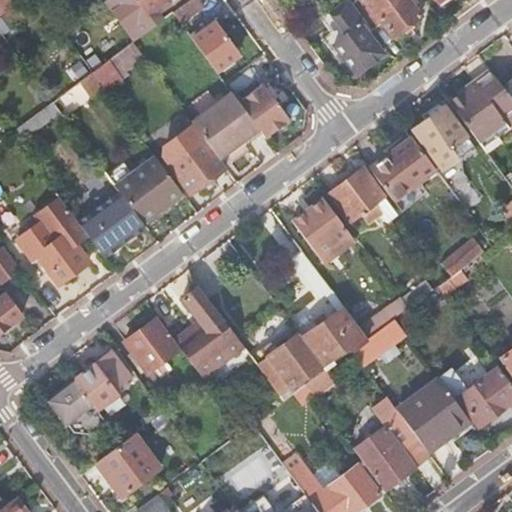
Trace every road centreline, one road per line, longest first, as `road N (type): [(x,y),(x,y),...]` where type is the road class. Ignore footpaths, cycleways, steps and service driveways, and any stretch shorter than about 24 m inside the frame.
road 1 (residential): [(345,126),(0,380)]
road 2 (residential): [(511,2),(345,126)]
road 3 (residential): [(248,0),(345,126)]
road 4 (residential): [(0,408),(76,511)]
